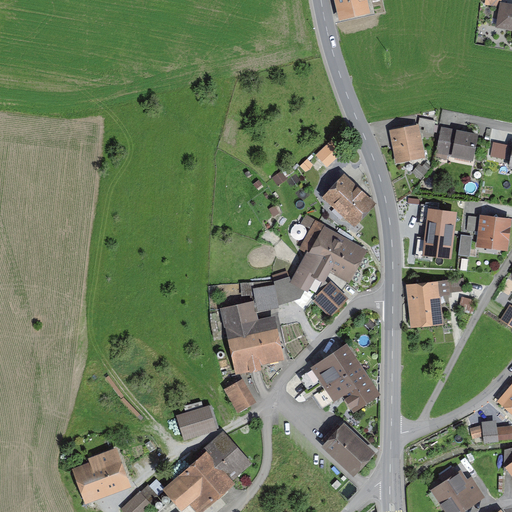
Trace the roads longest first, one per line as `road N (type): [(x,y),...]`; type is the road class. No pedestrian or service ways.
road 1 (secondary): [(393,297),(383,194),(321,0)]
road 2 (unclassified): [(393,297),(363,305),(287,378),(268,415),(257,486),(232,511)]
road 3 (residential): [(511,263),(411,436)]
road 4 (secondary): [(391,453),(393,297)]
road 5 (unclassified): [(511,370),(455,418),(411,436)]
